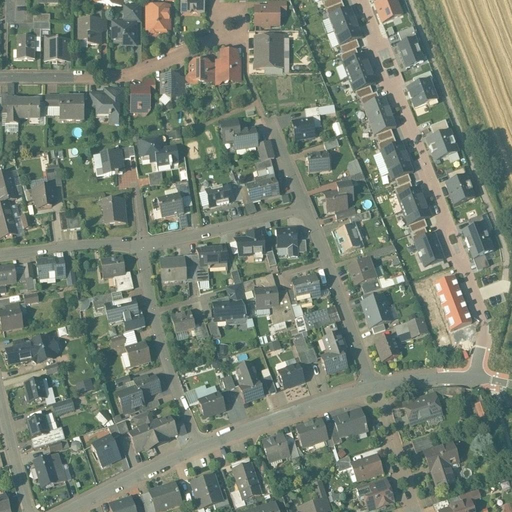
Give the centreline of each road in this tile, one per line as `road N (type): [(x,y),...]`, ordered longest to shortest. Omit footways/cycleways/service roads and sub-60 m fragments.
road 1 (residential): [(474,377),(482,320),(441,230),(396,89),(372,50),(362,0)]
road 2 (residential): [(0,78),(127,75),(213,39)]
road 3 (residential): [(197,446),(164,355),(141,246)]
road 4 (residential): [(370,386),(304,207)]
road 5 (residential): [(197,446),(370,386)]
road 6 (residential): [(141,246),(304,207)]
road 7 (residential): [(66,511),(197,446)]
road 8 (residential): [(0,254),(141,246)]
road 9 (residential): [(370,386),(412,510)]
